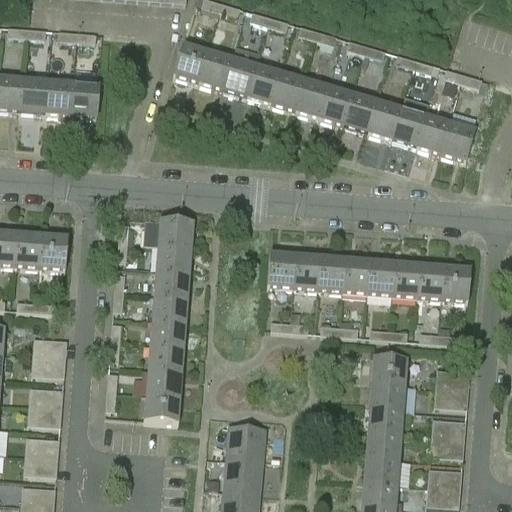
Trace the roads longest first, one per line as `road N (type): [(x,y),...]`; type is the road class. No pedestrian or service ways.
road 1 (residential): [(500,224),(121,196)]
road 2 (residential): [(121,196),(167,33),(46,20)]
road 3 (residential): [(484,499),(500,224)]
road 4 (residential): [(81,464),(97,194)]
